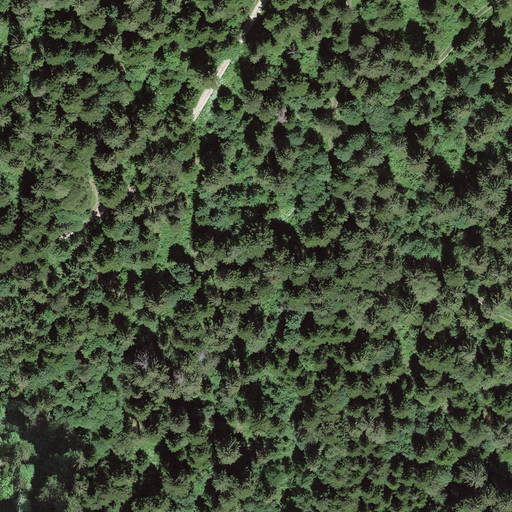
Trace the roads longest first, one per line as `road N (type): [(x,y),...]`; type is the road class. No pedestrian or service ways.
road 1 (track): [(264,0),(185,132),(143,184),(0,283)]
road 2 (track): [(495,0),(324,173)]
road 3 (track): [(324,173),(365,211),(511,312)]
road 4 (track): [(343,0),(324,173)]
